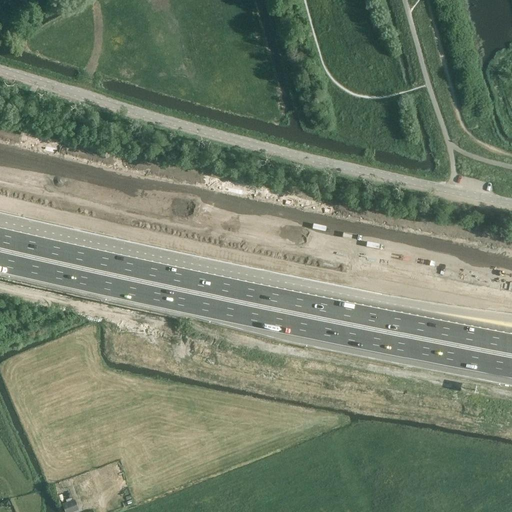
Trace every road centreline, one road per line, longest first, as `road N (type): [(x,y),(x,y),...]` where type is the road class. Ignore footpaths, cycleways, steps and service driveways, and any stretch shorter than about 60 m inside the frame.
road 1 (unclassified): [(0,70),(305,158),(511,203)]
road 2 (motorway): [(0,201),(511,312)]
road 3 (motorway): [(511,273),(0,163)]
road 4 (motorway): [(0,240),(511,347)]
road 5 (unknown): [(511,156),(464,128),(426,0)]
